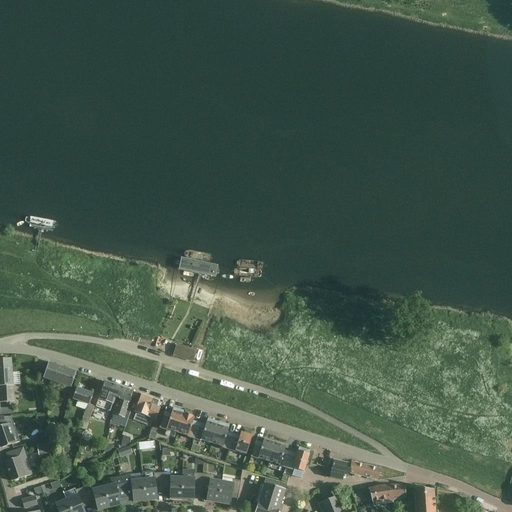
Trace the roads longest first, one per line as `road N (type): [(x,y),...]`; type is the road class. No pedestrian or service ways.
road 1 (residential): [(0,343),(76,337),(139,352),(287,398),(377,445),(396,464)]
road 2 (residential): [(396,464),(66,360),(0,348)]
